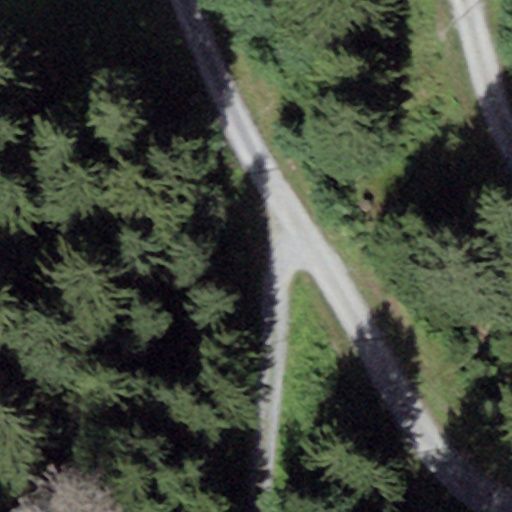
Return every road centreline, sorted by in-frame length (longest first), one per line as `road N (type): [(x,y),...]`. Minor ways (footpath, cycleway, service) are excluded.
road 1 (track): [(284,206),(427,430),(473,483),(511,510)]
road 2 (track): [(279,511),(284,206)]
road 3 (track): [(190,0),(284,206)]
road 4 (track): [(511,128),(472,0)]
